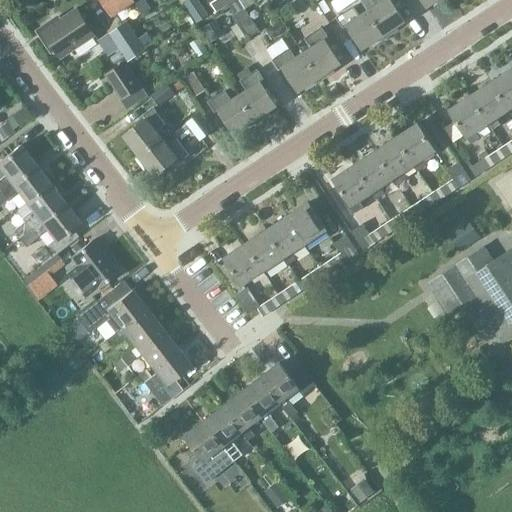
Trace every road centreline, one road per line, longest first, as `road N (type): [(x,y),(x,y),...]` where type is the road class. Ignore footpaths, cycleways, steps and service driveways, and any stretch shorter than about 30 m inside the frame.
road 1 (residential): [(154,241),(511,5)]
road 2 (residential): [(154,241),(0,37)]
road 3 (residential): [(233,350),(154,241)]
